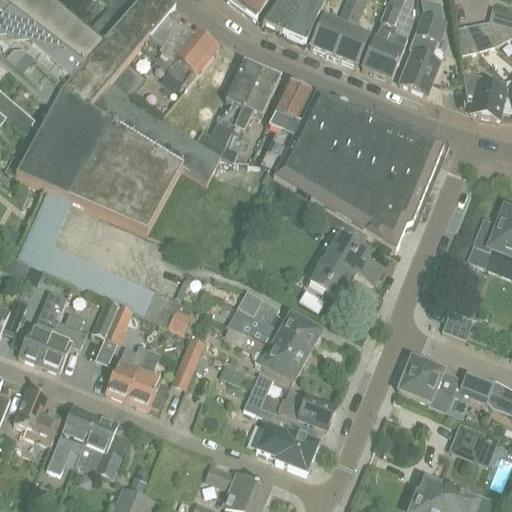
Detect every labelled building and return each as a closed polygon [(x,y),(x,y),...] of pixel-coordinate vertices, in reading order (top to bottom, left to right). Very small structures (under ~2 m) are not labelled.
[(34,147),(22,167),(14,181),(48,196),(72,206),(145,238),(181,173),(205,189),(215,166),(217,163),(195,149),(178,138),(165,131),(125,107),(124,106),(107,91),(116,80),(126,69),(144,47),(144,48),(163,25),(164,25),(168,20),(172,15),(159,4),(154,0),(0,0),(0,8),(13,19),(84,73),(64,95),(62,97),(51,115),(38,139),(34,147)] [(229,0),(226,5),(241,16),(253,25),(271,0),(229,0)] [(283,41),(305,0),(281,0),(261,30),(283,41)] [(305,0),(283,41),(303,50),(326,0),(305,0)] [(309,52),(331,62),(357,0),(347,0),(337,26),(322,20),(309,52)] [(366,0),(357,0),(331,62),(355,72),(368,40),(353,33),(366,0)] [(390,31),(396,17),(383,11),(377,26),(379,28),(360,74),(389,86),(401,55),(387,49),(394,33),(390,31)] [(511,21),(493,17),(492,17),(488,31),(511,43),(511,21)] [(0,43),(0,70),(51,115),(62,97),(64,95),(84,73),(13,19),(7,27),(14,33),(11,36),(3,46),(0,43)] [(163,25),(144,48),(159,60),(154,65),(166,75),(174,65),(182,72),(180,77),(186,82),(181,87),(187,91),(217,54),(193,33),(190,37),(168,20),(164,25),(163,25)] [(0,43),(3,46),(11,36),(14,33),(7,27),(0,21),(0,43)] [(394,88),(426,101),(439,68),(424,62),(429,49),(436,51),(443,27),(424,21),(417,43),(413,41),(407,55),(411,57),(394,88)] [(511,43),(488,31),(479,33),(495,55),(511,45),(511,43)] [(479,33),(468,35),(467,35),(479,60),(496,56),(495,55),(479,33)] [(479,60),(467,35),(457,37),(461,64),(479,60)] [(219,127),(233,134),(241,138),(251,118),(260,122),(278,84),(243,68),(224,106),(231,109),(226,118),(224,117),(219,127)] [(116,80),(107,91),(124,106),(125,107),(128,101),(143,83),(126,69),(116,80)] [(461,77),(463,88),(465,105),(471,106),(469,118),(500,125),(501,116),(500,116),(505,87),(493,85),(477,81),(461,77)] [(511,118),(511,120),(511,85),(505,87),(500,116),(501,116),(511,118)] [(269,191),(273,184),(300,129),(296,127),(310,96),(287,87),(265,131),(276,136),(260,171),(267,174),(261,186),(269,191)] [(409,139),(410,139),(314,99),(300,129),(273,184),(269,191),(335,231),(333,235),(349,245),(352,241),(361,247),(364,239),(394,258),(404,233),(411,231),(409,230),(440,158),(437,150),(409,139)] [(0,117),(34,147),(38,139),(31,133),(31,130),(0,103),(0,117)] [(225,153),(233,134),(219,127),(216,126),(210,141),(200,137),(195,149),(217,163),(215,166),(230,173),(237,158),(225,153)] [(5,175),(14,181),(22,167),(13,162),(5,175)] [(72,206),(48,196),(43,207),(67,217),(72,206)] [(62,229),(67,217),(43,207),(38,218),(62,229)] [(511,263),(511,217),(508,215),(501,232),(485,226),(469,266),(486,273),(493,255),(511,263)] [(62,229),(38,218),(33,229),(57,239),(62,229)] [(52,251),(57,240),(33,229),(28,240),(52,251)] [(367,257),(330,235),(321,250),(328,254),(307,289),(337,307),(354,279),(372,290),(382,274),(364,263),(367,257)] [(52,251),(28,240),(18,263),(42,274),(52,251)] [(64,256),(52,251),(42,274),(53,279),(64,256)] [(64,256),(53,279),(64,284),(75,261),(64,256)] [(75,261),(64,284),(75,289),(86,266),(75,261)] [(86,266),(75,289),(87,294),(97,271),(86,266)] [(108,276),(97,271),(87,294),(98,300),(108,276)] [(120,282),(108,276),(98,300),(109,305),(120,282)] [(131,287),(120,282),(109,305),(120,310),(131,287)] [(142,292),(131,287),(120,310),(132,315),(142,292)] [(153,297),(142,292),(132,315),(143,320),(153,297)] [(245,295),(235,313),(256,324),(308,355),(319,337),(289,320),(284,329),(273,323),(278,314),(245,295)] [(165,302),(153,297),(143,320),(154,325),(165,302)] [(8,316),(1,336),(13,341),(26,306),(14,302),(8,316)] [(165,302),(154,325),(166,331),(177,308),(165,302)] [(91,339),(103,344),(117,311),(105,306),(91,339)] [(132,318),(117,311),(103,344),(117,351),(132,318)] [(0,337),(1,336),(8,316),(0,313),(0,337)] [(38,370),(51,341),(59,321),(40,313),(31,333),(29,332),(17,362),(38,370)] [(270,354),(300,370),(308,355),(256,324),(235,313),(227,331),(247,339),(271,353),(270,354)] [(448,317),(441,335),(464,345),(472,326),(448,317)] [(57,326),(51,341),(38,370),(58,379),(70,352),(79,356),(85,340),(77,337),(82,325),(68,319),(64,329),(57,326)] [(247,339),(227,331),(222,343),(241,352),(244,348),(256,355),(253,360),(255,369),(289,388),(300,370),(270,354),(271,353),(247,339)] [(189,344),(178,371),(192,376),(203,349),(189,344)] [(124,353),(118,368),(117,368),(104,398),(126,406),(148,355),(138,351),(136,358),(124,353)] [(159,389),(160,386),(149,381),(158,360),(148,355),(126,406),(148,416),(149,412),(157,415),(166,392),(159,389)] [(413,365),(409,367),(397,397),(428,410),(428,412),(443,418),(454,391),(439,385),(442,376),(413,365)] [(244,377),(225,369),(219,382),(239,390),(244,377)] [(266,399),(259,413),(258,413),(271,384),(257,377),(241,414),(254,419),(254,420),(267,425),(265,431),(264,431),(254,456),(274,464),(273,467),(304,479),(306,475),(309,474),(311,469),(309,467),(317,448),(305,444),(309,433),(270,417),(277,404),(266,399)] [(511,396),(495,388),(468,377),(460,397),(486,408),(492,415),(511,423),(511,396)] [(0,427),(9,406),(0,402),(0,391),(1,388),(0,387),(0,427)] [(39,400),(25,395),(11,429),(35,439),(33,445),(47,451),(59,422),(53,419),(51,420),(46,418),(51,406),(48,404),(47,401),(41,399),(39,400)] [(284,405),(281,404),(276,415),(325,434),(333,413),(288,395),(284,405)] [(82,449),(94,420),(70,411),(44,474),(57,480),(72,445),(82,449)] [(94,420),(82,449),(74,469),(82,472),(108,483),(116,464),(103,458),(116,429),(94,420)] [(487,439),(461,428),(450,455),(477,466),(487,441),(487,439)] [(260,511),(268,495),(237,482),(237,484),(211,472),(205,486),(232,496),(225,511),(204,511),(196,508),(194,511),(260,511)] [(418,502),(413,511),(491,511),(493,508),(478,502),(439,485),(436,493),(426,489),(420,503),(418,502)] [(41,511),(48,495),(35,490),(28,507),(41,511)] [(140,511),(144,502),(121,492),(113,511),(140,511)]
